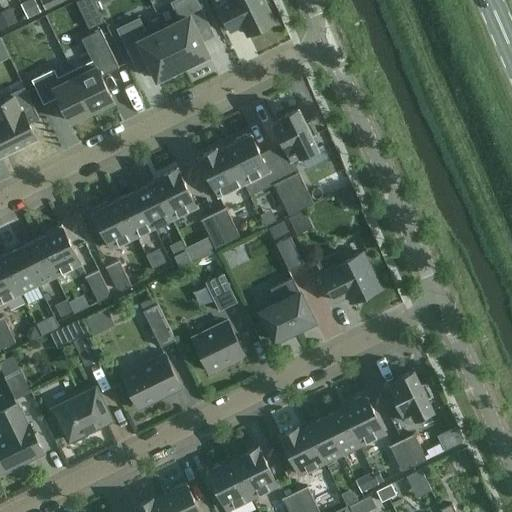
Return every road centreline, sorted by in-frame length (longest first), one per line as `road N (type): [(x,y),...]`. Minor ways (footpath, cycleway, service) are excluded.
road 1 (residential): [(440,301),(7,511)]
road 2 (residential): [(0,198),(319,43)]
road 3 (residential): [(440,301),(319,43)]
road 4 (residential): [(511,459),(440,301)]
